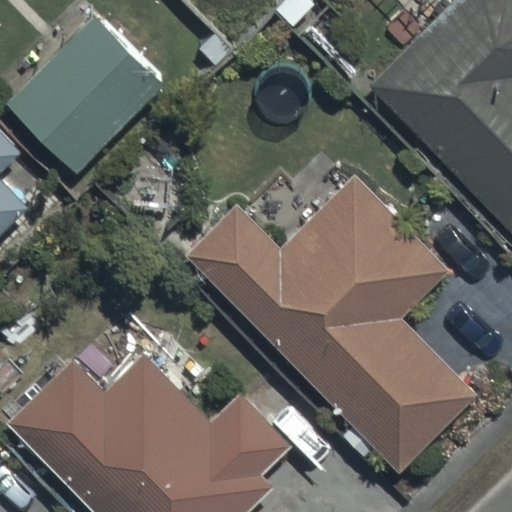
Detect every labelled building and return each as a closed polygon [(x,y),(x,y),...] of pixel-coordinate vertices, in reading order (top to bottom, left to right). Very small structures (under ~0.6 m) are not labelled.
[(511,0),(451,0),(366,81),(511,231),(511,0)] [(98,15),(6,104),(72,173),(164,84),(98,15)] [(0,232),(26,207),(0,181),(0,171),(21,150),(0,129),(0,232)] [(236,206),(186,254),(398,473),(478,396),(400,316),(447,271),(353,175),(277,248),(236,206)] [(73,361),(9,423),(94,511),(247,511),(274,486),(261,473),(289,445),(240,395),(209,425),(142,356),(104,393),(73,361)]
